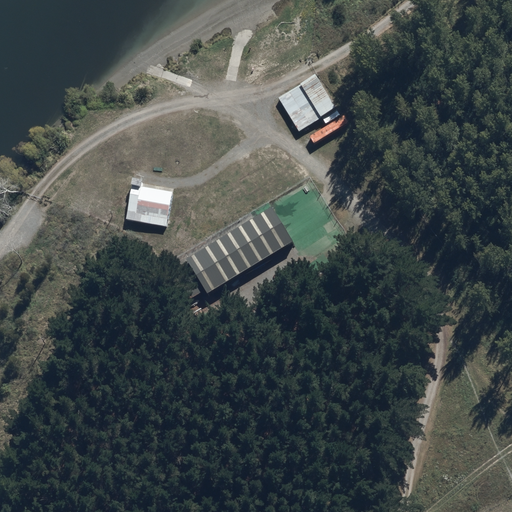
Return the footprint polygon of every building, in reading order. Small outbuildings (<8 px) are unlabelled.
[(341,115),(314,74),(277,98),(290,117),(300,110),(310,125),(321,118),(325,125),(341,115)] [(344,116),(310,137),(314,144),(348,123),(344,116)] [(173,188),(133,181),(126,221),(166,228),(173,188)] [(292,244),(271,209),(185,261),(206,296),(292,244)] [(201,293),(189,274),(172,285),(184,304),(201,293)]
